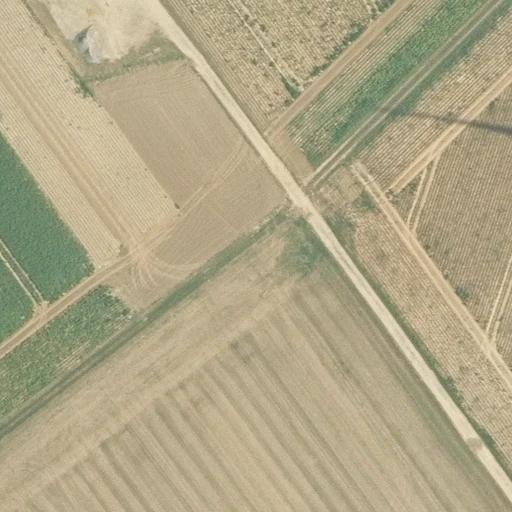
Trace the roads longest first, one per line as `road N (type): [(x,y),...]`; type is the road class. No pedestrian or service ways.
road 1 (track): [(0,438),(304,205)]
road 2 (track): [(299,198),(497,0)]
